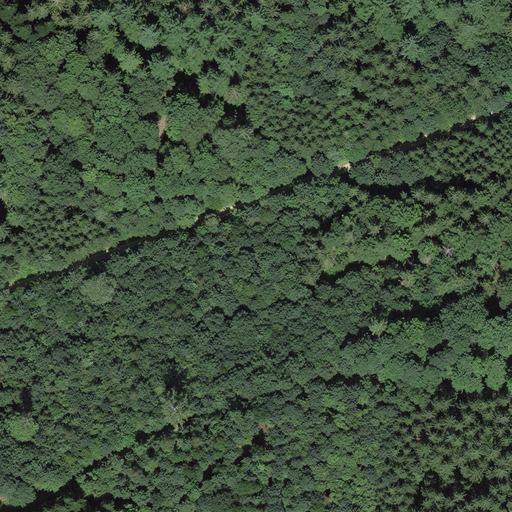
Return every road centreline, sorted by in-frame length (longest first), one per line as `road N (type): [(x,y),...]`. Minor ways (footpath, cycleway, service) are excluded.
road 1 (track): [(511,105),(349,176),(0,291)]
road 2 (track): [(511,399),(388,379),(293,388),(158,434),(0,511)]
